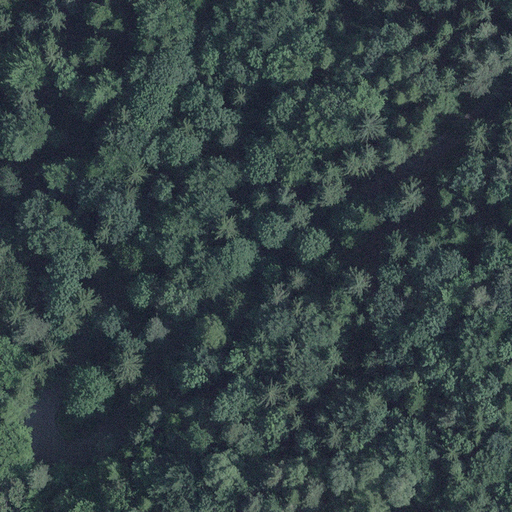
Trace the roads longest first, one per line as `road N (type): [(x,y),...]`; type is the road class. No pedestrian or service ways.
road 1 (track): [(235,0),(189,111),(145,186),(124,297),(63,384),(56,432),(81,450),(109,436),(153,368),(225,291),(300,238)]
road 2 (track): [(300,238),(511,93)]
